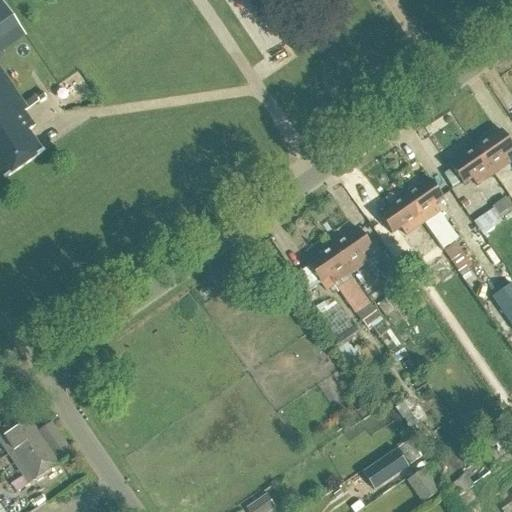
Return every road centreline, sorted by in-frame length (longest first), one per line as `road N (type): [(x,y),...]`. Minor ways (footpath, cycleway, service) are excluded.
road 1 (unclassified): [(43,376),(80,340),(511,43)]
road 2 (unclassified): [(132,511),(43,376)]
